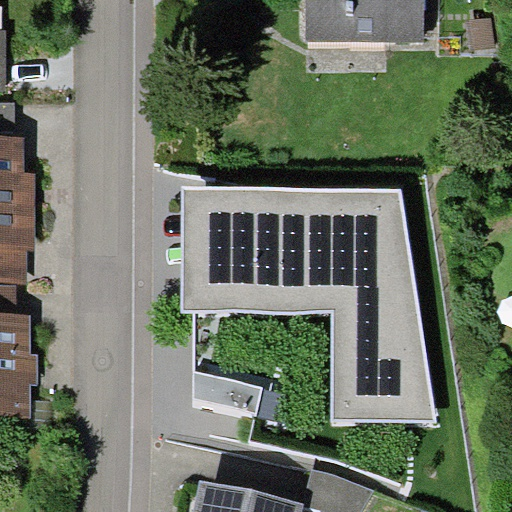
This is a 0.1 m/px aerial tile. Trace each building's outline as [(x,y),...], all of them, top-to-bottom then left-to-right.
[(426,0),(307,0),(307,46),(427,46),(426,0)] [(492,20),(466,23),(470,53),(496,50),(492,20)] [(26,143),(0,143),(0,285),(26,286),(26,251),(38,251),(38,175),(26,175),(26,143)] [(403,195),(180,192),(181,318),(333,319),(335,426),(437,426),(403,195)] [(0,422),(32,422),(32,388),(39,388),(38,356),(32,356),(32,318),(19,319),(19,293),(0,293),(0,422)] [(363,511),(374,493),(314,470),(304,509),(200,488),(195,511),(306,511),(306,510),(314,511),(363,511)]
